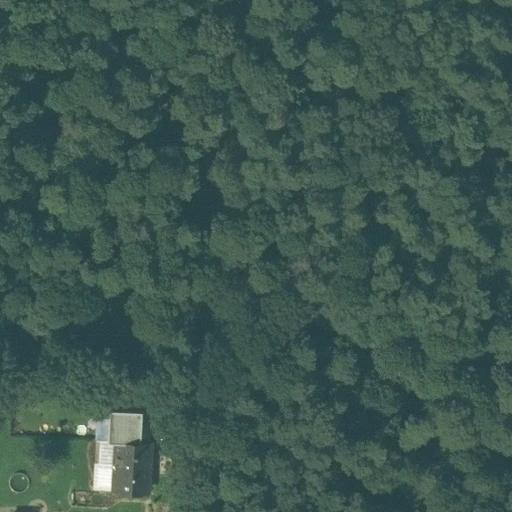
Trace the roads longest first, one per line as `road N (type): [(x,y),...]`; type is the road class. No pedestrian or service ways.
road 1 (track): [(232,0),(212,417)]
road 2 (track): [(215,368),(0,365)]
